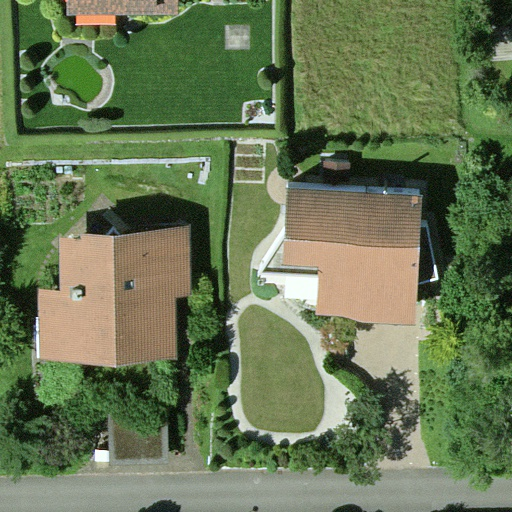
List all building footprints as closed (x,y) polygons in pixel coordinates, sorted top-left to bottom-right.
[(67,0),(68,15),(179,14),(178,0),(67,0)] [(348,161),(325,160),(324,190),(347,191),(348,161)] [(316,315),(416,324),(418,284),(439,279),(428,227),(421,226),(422,196),(347,191),(324,190),(288,187),(285,263),(319,266),(316,315)] [(41,291),(42,360),(177,357),(176,292),(192,292),(191,227),(82,232),(83,238),(61,238),(62,290),(41,291)] [(111,412),(112,461),(167,459),(166,411),(111,412)]
